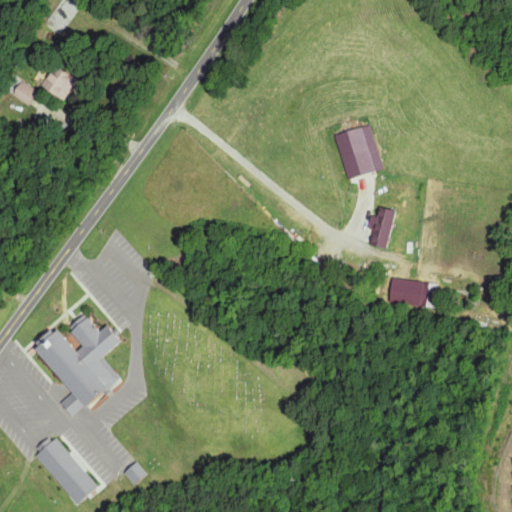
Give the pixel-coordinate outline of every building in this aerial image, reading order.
[(40,85),(61,99),(75,80),(54,65),(40,85)] [(29,105),(39,92),(21,79),(11,91),(29,105)] [(382,167),(368,123),(333,134),(346,178),(382,167)] [(370,244),(384,247),(392,209),(378,206),(370,244)] [(116,375),(99,355),(117,340),(103,324),(96,329),(82,313),(65,327),(79,344),(72,351),(51,326),(28,345),(73,398),(63,407),(69,415),(116,375)] [(94,487),(55,435),(33,452),(72,503),(94,487)] [(130,484),(144,474),(134,460),(121,470),(130,484)]
